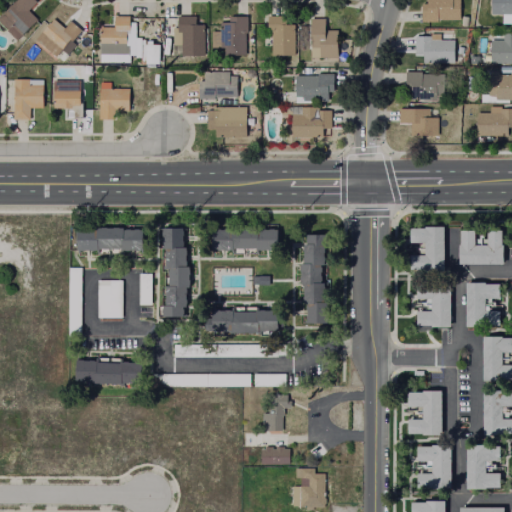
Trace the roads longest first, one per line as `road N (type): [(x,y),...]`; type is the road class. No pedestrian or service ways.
road 1 (tertiary): [(372,511),(369,180)]
road 2 (secondary): [(0,180),(288,180)]
road 3 (residential): [(369,180),(369,85),(389,0)]
road 4 (residential): [(0,150),(146,150),(164,135)]
road 5 (residential): [(0,497),(151,498)]
